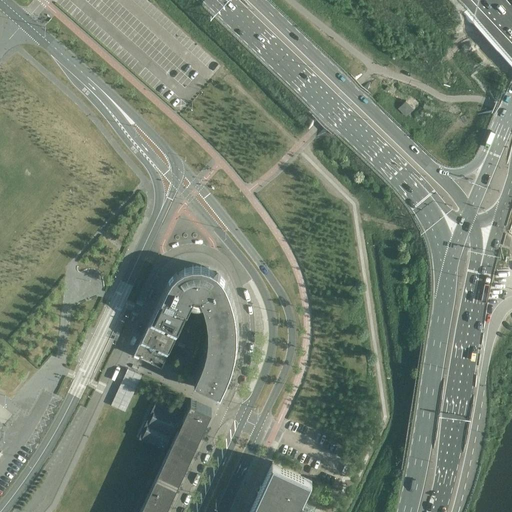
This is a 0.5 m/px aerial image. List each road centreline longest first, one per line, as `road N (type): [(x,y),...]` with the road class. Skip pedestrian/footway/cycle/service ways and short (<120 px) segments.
road 1 (unclassified): [(41,511),(74,457),(154,269),(172,253),(213,253),(228,265),(242,299),(244,352),(222,409)]
road 2 (primary): [(220,0),(425,197)]
road 3 (primary): [(435,174),(254,0)]
road 4 (primary): [(435,511),(478,279)]
road 5 (primary): [(446,292),(407,511)]
road 6 (primary): [(454,511),(494,320),(511,303)]
road 7 (tertiary): [(261,428),(293,340),(282,298),(253,267)]
road 8 (tertiary): [(127,120),(135,139),(235,242)]
road 9 (tertiary): [(235,242),(206,196),(127,120)]
road 10 (tertiary): [(253,267),(269,342),(241,418)]
road 11 (tertiary): [(127,120),(24,22)]
